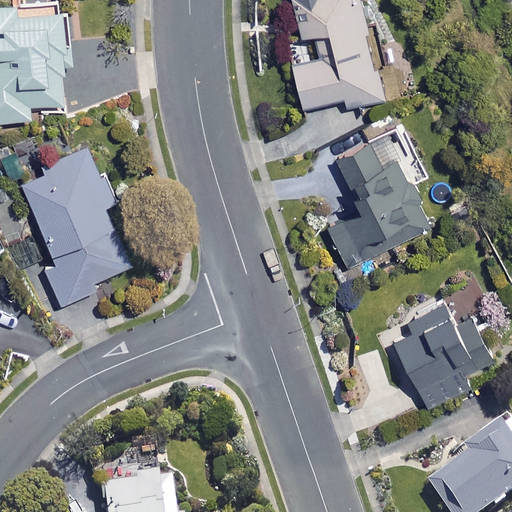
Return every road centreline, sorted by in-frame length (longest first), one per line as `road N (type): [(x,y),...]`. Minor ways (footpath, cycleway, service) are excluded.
road 1 (residential): [(188,0),(204,138),(259,310)]
road 2 (unclassified): [(0,461),(36,414),(88,375),(259,310)]
road 3 (residential): [(259,310),(326,511)]
